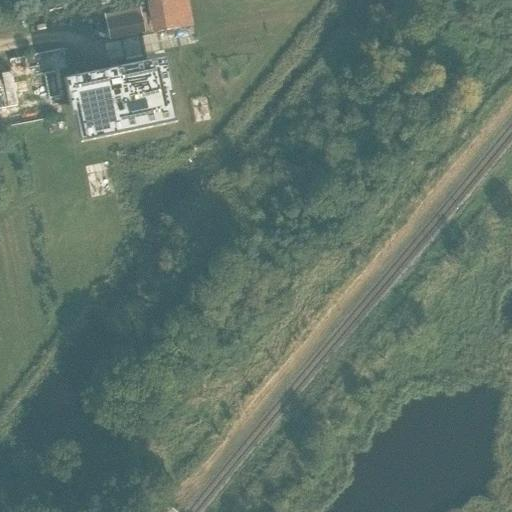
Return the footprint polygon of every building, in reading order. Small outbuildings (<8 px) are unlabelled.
[(148,0),(150,7),(138,9),(143,32),(178,26),(173,0),(148,0)] [(143,32),(138,9),(103,16),(108,40),(143,32)] [(0,127),(63,115),(54,71),(66,68),(62,49),(8,60),(9,63),(0,64),(0,127)] [(164,60),(62,81),(70,119),(73,119),(79,146),(175,126),(169,98),(172,98),(164,60)] [(260,275),(251,266),(237,282),(246,290),(260,275)]
